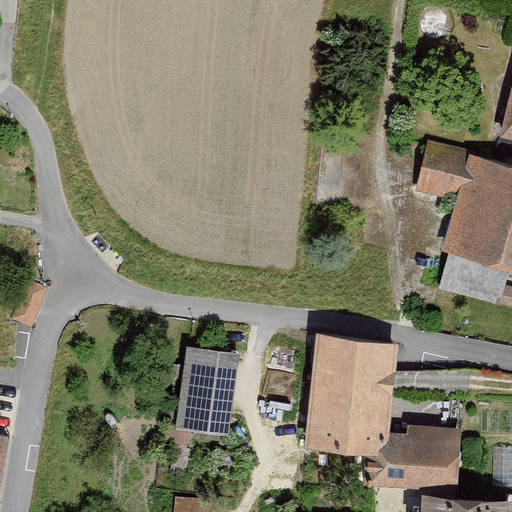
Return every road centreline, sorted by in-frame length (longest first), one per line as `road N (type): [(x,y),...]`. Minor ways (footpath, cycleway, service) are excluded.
road 1 (residential): [(511,357),(62,282)]
road 2 (track): [(399,0),(380,143),(407,334)]
road 3 (residential): [(62,282),(19,511)]
road 4 (residential): [(62,282),(41,137),(0,93)]
